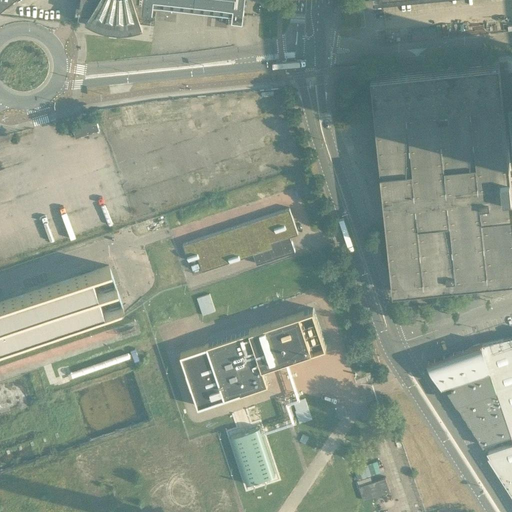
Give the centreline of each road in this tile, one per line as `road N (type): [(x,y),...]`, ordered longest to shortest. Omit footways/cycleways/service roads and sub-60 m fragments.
road 1 (unclassified): [(55,82),(298,63)]
road 2 (unclassified): [(392,346),(313,116)]
road 3 (unclassified): [(299,43),(97,70),(59,63)]
road 4 (unclassified): [(497,511),(392,346)]
road 5 (unclassified): [(392,346),(511,305)]
